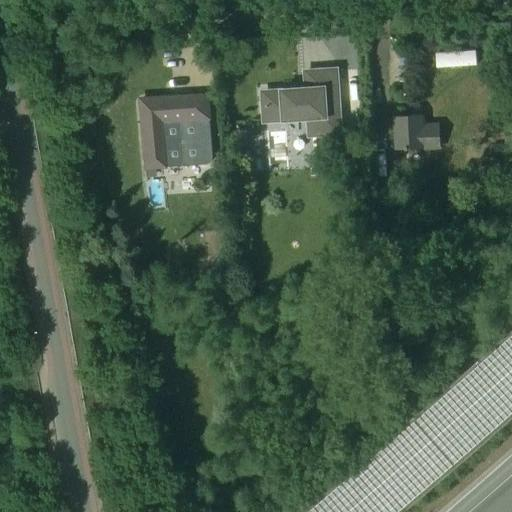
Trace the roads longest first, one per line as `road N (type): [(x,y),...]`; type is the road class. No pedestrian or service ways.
road 1 (unclassified): [(82,511),(0,43)]
road 2 (residential): [(124,0),(149,15),(424,0)]
